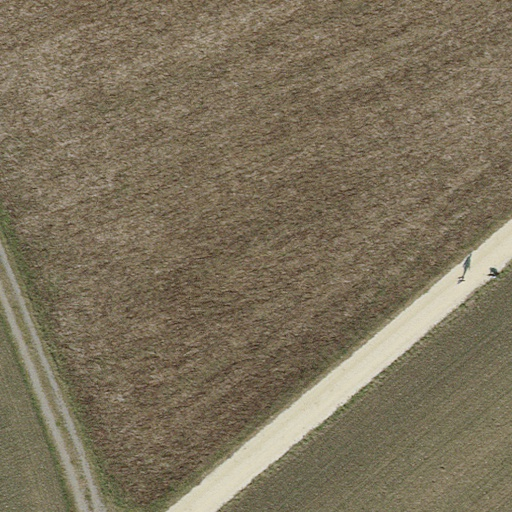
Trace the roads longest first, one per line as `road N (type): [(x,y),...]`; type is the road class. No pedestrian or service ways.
road 1 (track): [(185,511),(511,240)]
road 2 (track): [(82,511),(0,286)]
